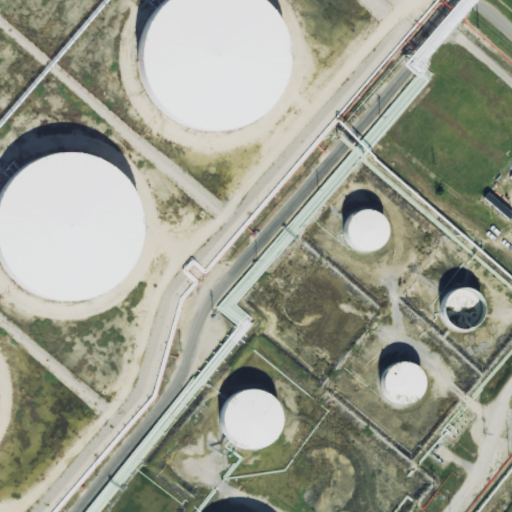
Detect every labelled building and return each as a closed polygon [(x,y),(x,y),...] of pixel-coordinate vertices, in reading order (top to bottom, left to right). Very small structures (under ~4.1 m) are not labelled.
[(152,102),(141,78),(139,52),(145,27),(160,5),(167,0),(261,0),(269,6),(282,25),(289,47),(289,71),(281,93),(267,112),(246,127),(220,134),(194,132),(171,120),(152,102)] [(4,274),(0,266),(0,191),(10,176),(30,161),(53,153),(78,152),(101,159),(121,174),(136,194),(144,217),(144,242),(136,265),(121,285),(99,300),(73,307),(47,304),(23,293),(4,274)] [(386,234),(384,242),(381,247),(376,251),(370,254),(364,254),(357,253),(352,249),(347,244),(345,238),(344,232),(346,226),(350,219),(356,215),(362,213),(370,213),(376,216),(382,221),(385,227),(386,234)] [(483,308),(484,315),(482,321),(478,327),(472,332),(465,334),(458,334),(452,331),(446,326),(443,320),(442,312),(443,305),(447,300),(452,295),(458,293),(464,292),(471,294),(476,297),(481,302),(483,308)] [(423,389),(421,396),(418,402),(413,406),(407,409),(400,409),(394,408),(389,404),(384,399),(382,393),(381,387),(383,380),(387,374),(392,370),(399,368),(407,368),(413,371),(419,376),(422,382),(423,389)] [(280,417),(281,426),(279,435),(273,444),(265,450),(255,453),(245,453),(235,449),(228,442),(223,433),(221,422),(224,412),(229,404),(236,398),(244,395),(254,394),(263,396),(271,401),(277,408),(280,417)]
